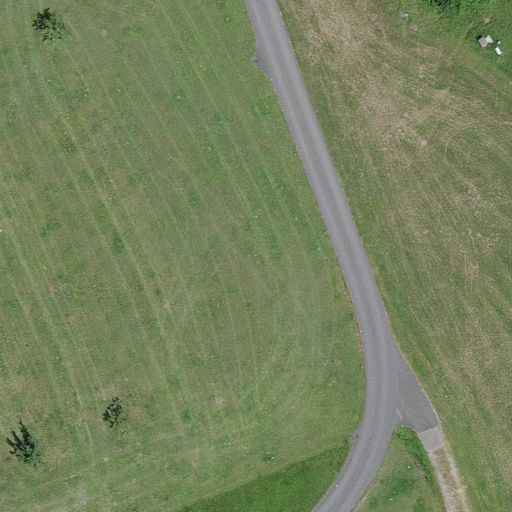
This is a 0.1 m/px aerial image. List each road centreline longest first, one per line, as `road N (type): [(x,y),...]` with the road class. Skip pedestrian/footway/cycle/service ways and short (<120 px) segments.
road 1 (unclassified): [(254,0),(386,343),(391,410),(364,479),(332,511)]
road 2 (track): [(386,343),(456,472),(462,511)]
